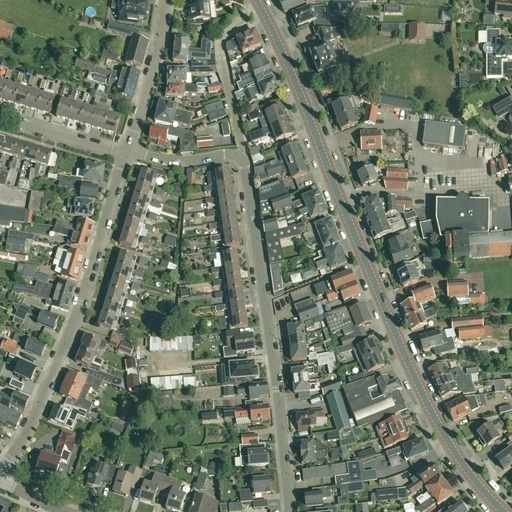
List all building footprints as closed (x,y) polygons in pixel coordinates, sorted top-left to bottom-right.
[(139,18),(145,19),(146,13),(148,13),(149,6),(147,5),(131,2),(131,0),(112,0),(113,0),(122,2),(119,21),(138,24),(139,18)] [(278,0),(284,14),(307,3),(357,0),(358,0),(357,0),(278,0)] [(485,0),(485,6),(496,7),(495,15),(504,16),(503,18),(511,19),(511,4),(508,4),(508,0),(485,0)] [(359,16),(360,4),(357,3),(333,2),(332,12),(350,13),(349,15),(359,16)] [(203,20),(209,19),(211,19),(209,3),(198,4),(198,6),(188,8),(190,19),(186,20),(186,25),(195,26),(199,26),(203,26),(203,20)] [(324,7),(321,7),(314,8),(312,8),(311,8),(292,15),(295,21),(294,23),(295,27),(297,28),(298,28),(312,22),(316,21),(326,21),(324,7)] [(9,42),(14,27),(7,25),(7,23),(0,21),(0,39),(2,40),(2,39),(9,42)] [(312,22),(315,28),(313,29),(316,36),(318,36),(322,45),(340,37),(336,27),(334,22),(326,21),(316,21),(312,22)] [(133,30),(110,24),(107,32),(130,38),(133,30)] [(398,25),(381,25),(381,34),(398,34),(398,25)] [(423,38),(424,27),(411,26),(410,37),(423,38)] [(261,46),(255,31),(231,41),(235,51),(240,48),(242,54),(261,46)] [(511,59),(511,41),(499,41),(499,31),(486,31),(487,45),(485,46),(484,48),(483,50),(484,52),(485,54),(486,55),(486,78),(502,78),(502,62),(507,62),(507,59),(511,59)] [(132,38),(130,46),(129,51),(145,55),(149,43),(132,38)] [(192,62),(191,69),(198,69),(211,68),(216,68),(214,52),(210,52),(211,42),(202,41),(201,51),(188,50),(189,41),(175,40),(174,55),(172,55),(171,61),(173,62),(173,63),(187,64),(188,61),(192,62)] [(327,46),(309,53),(319,75),(327,72),(329,76),(337,72),(335,68),(327,46)] [(117,57),(110,55),(111,52),(104,50),(101,58),(115,63),(117,57)] [(129,51),(128,55),(126,63),(142,67),(145,55),(129,51)] [(263,81),(272,77),(264,58),(249,64),(252,71),(238,77),(241,83),(236,85),(239,92),(240,93),(242,91),(264,82),(263,81)] [(74,68),(94,74),(96,66),(77,60),(74,68)] [(348,62),(339,66),(342,74),(351,71),(348,62)] [(96,68),(94,74),(110,80),(137,87),(140,75),(124,70),(121,78),(111,75),(112,73),(96,68)] [(167,82),(169,82),(169,84),(185,83),(185,74),(196,73),(196,71),(198,71),(198,69),(191,69),(178,69),(178,71),(168,71),(168,77),(167,77),(167,82)] [(15,83),(14,86),(8,85),(3,102),(15,105),(20,88),(19,88),(23,76),(19,74),(17,81),(15,83)] [(137,87),(110,80),(94,74),(95,75),(93,82),(105,85),(107,79),(110,80),(109,84),(119,87),(117,95),(133,100),(137,87)] [(248,105),(256,102),(254,98),(262,95),(263,99),(278,93),(277,91),(279,90),(277,86),(276,86),(273,80),(243,93),(244,96),(248,105)] [(8,85),(0,82),(0,100),(3,102),(8,85)] [(219,84),(208,86),(208,88),(208,90),(208,94),(220,92),(219,84)] [(197,95),(197,88),(197,87),(183,86),(183,88),(168,87),(168,92),(166,91),(165,97),(183,99),(183,94),(197,95)] [(20,88),(15,105),(26,108),(31,92),(20,88)] [(43,95),(31,92),(26,108),(38,112),(43,95)] [(55,99),(49,97),(43,95),(38,112),(50,116),(55,99)] [(336,118),(352,112),(357,111),(352,98),(332,106),(336,118)] [(511,98),(494,109),(496,112),(498,114),(500,115),(504,115),(507,114),(509,112),(511,117),(510,118),(509,120),(509,122),(510,124),(511,125),(511,98)] [(69,121),(74,104),(62,101),(57,117),(69,121)] [(159,109),(158,113),(190,121),(191,116),(175,112),(176,107),(160,103),(160,104),(159,104),(158,108),(159,109)] [(202,118),(208,116),(224,111),(221,103),(205,108),(206,110),(200,112),(202,118)] [(74,104),(69,121),(80,125),(85,108),(74,104)] [(85,108),(80,125),(92,128),(97,111),(99,106),(98,106),(94,104),(93,104),(92,110),(85,108)] [(97,111),(92,128),(103,131),(108,115),(110,109),(105,108),(99,106),(97,111)] [(270,112),(268,107),(263,109),(247,115),(250,123),(259,120),(263,130),(270,128),(286,122),(280,108),(270,112)] [(365,115),(376,117),(378,109),(366,108),(365,115)] [(224,111),(208,116),(210,122),(225,117),(224,111)] [(357,124),(352,112),(336,118),(341,131),(357,124)] [(188,126),(190,121),(158,113),(157,116),(155,117),(154,120),(155,121),(155,122),(172,126),(173,122),(188,126)] [(108,115),(103,131),(115,135),(120,118),(108,115)] [(376,117),(365,115),(364,124),(375,126),(376,117)] [(291,136),(286,122),(270,128),(263,130),(248,136),(251,144),(266,138),(266,136),(272,134),(275,142),(291,136)] [(466,129),(451,127),(426,123),(422,145),(448,148),(463,150),(466,129)] [(168,130),(152,126),(150,139),(166,142),(167,137),(178,139),(180,142),(192,145),(192,142),(191,133),(169,128),(168,130)] [(381,149),(381,132),(361,133),(361,151),(381,149)] [(213,148),(212,138),(196,139),(197,149),(213,148)] [(14,157),(18,143),(7,140),(3,154),(13,157),(14,157)] [(29,146),(18,143),(14,157),(13,157),(12,163),(10,169),(15,171),(18,159),(25,161),(29,146)] [(40,150),(29,146),(25,161),(36,164),(40,150)] [(262,154),(260,146),(249,150),(251,158),(262,154)] [(280,162),(278,163),(265,168),(264,166),(254,170),(255,177),(258,176),(266,174),(278,169),(300,161),(295,146),(278,153),(280,161),(280,162)] [(30,169),(29,175),(34,176),(34,174),(38,175),(40,168),(45,169),(46,167),(48,167),(52,153),(40,150),(36,164),(34,170),(30,169)] [(262,154),(251,158),(253,164),(264,160),(262,154)] [(508,171),(505,159),(498,161),(501,173),(508,171)] [(282,172),(286,170),(287,172),(289,171),(292,180),(306,174),(300,161),(285,166),(278,169),(266,174),(258,176),(260,182),(268,179),(283,174),(282,172)] [(81,186),(82,179),(102,183),(104,168),(87,165),(86,172),(78,171),(77,178),(71,177),(70,178),(58,176),(53,176),(49,174),(47,179),(53,180),(67,183),(81,186)] [(214,186),(230,184),(229,171),(220,172),(220,166),(213,167),(213,173),(206,174),(208,186),(214,185),(214,186)] [(142,171),(138,184),(154,189),(158,177),(165,179),(167,173),(152,168),(150,174),(142,171)] [(378,184),(372,169),(357,174),(362,187),(369,185),(370,187),(378,184)] [(394,179),(407,180),(407,171),(387,169),(386,179),(394,179)] [(0,171),(0,185),(5,187),(9,174),(0,171)] [(394,179),(386,179),(382,178),(386,190),(393,191),(394,179)] [(408,180),(407,180),(394,179),(393,191),(407,192),(408,180)] [(258,190),(261,206),(287,196),(288,196),(282,182),(258,190)] [(99,189),(81,186),(67,183),(66,188),(72,189),(71,191),(82,193),(81,198),(97,201),(97,199),(98,199),(99,195),(98,194),(99,189)] [(138,184),(135,196),(150,201),(153,193),(154,189),(138,184)] [(216,198),(232,196),(230,184),(214,186),(216,198)] [(163,198),(164,192),(157,190),(156,195),(163,198)] [(32,192),(31,198),(43,200),(53,202),(54,195),(44,194),(32,192)] [(262,214),(273,211),(274,214),(283,210),(287,219),(292,217),(323,204),(318,193),(309,196),(307,195),(304,197),(304,199),(303,199),(302,200),(304,204),(292,208),(287,196),(261,206),(261,208),(262,214)] [(135,196),(131,208),(147,213),(149,205),(150,201),(135,196)] [(217,203),(217,204),(218,211),(234,209),(232,196),(216,198),(217,203)] [(365,219),(382,213),(382,212),(383,211),(385,211),(384,209),(387,209),(388,215),(397,215),(397,214),(404,214),(404,210),(412,210),(411,200),(396,199),(378,201),(376,197),(362,202),(360,207),(365,219)] [(30,204),(42,206),(43,200),(31,198),(30,204)] [(93,205),(76,201),(70,200),(68,208),(72,209),(70,216),(83,219),(84,217),(91,218),(91,217),(93,217),(94,211),(92,210),(93,205)] [(159,209),(161,203),(153,201),(152,207),(159,209)] [(423,240),(431,239),(440,237),(441,240),(441,256),(453,255),(453,261),(511,256),(511,234),(488,236),(489,203),(470,203),(470,202),(456,201),(456,202),(437,202),(436,220),(420,224),(423,240)] [(42,206),(30,204),(28,212),(41,214),(42,206)] [(327,215),(323,204),(292,217),(292,219),(293,219),(294,221),(309,216),(311,220),(318,217),(319,218),(327,215)] [(4,207),(1,222),(7,223),(10,208),(4,207)] [(10,208),(7,223),(12,223),(15,209),(10,208)] [(147,213),(131,208),(127,220),(143,225),(146,217),(147,213)] [(15,209),(12,223),(19,224),(21,210),(15,209)] [(234,209),(218,211),(219,215),(220,223),(235,221),(234,209)] [(28,212),(27,211),(24,224),(35,225),(35,216),(40,217),(41,214),(28,212)] [(414,212),(404,215),(406,221),(416,218),(414,212)] [(386,222),(382,213),(365,219),(369,230),(386,223),(386,222)] [(55,227),(58,228),(92,238),(95,226),(79,220),(76,230),(73,229),(73,227),(60,223),(57,222),(55,227)] [(127,220),(124,232),(139,237),(142,229),(139,228),(140,224),(143,225),(127,220)] [(386,223),(369,230),(373,241),(403,229),(401,223),(394,225),(392,220),(386,222),(386,223)] [(220,223),(220,229),(221,236),(237,234),(235,221),(220,223)] [(263,224),(265,233),(277,231),(279,231),(276,221),(274,221),(263,224)] [(312,242),(335,234),(330,222),(316,227),(314,224),(306,227),(305,224),(296,226),(300,235),(308,232),(308,234),(305,235),(304,237),(305,241),(307,242),(311,241),(312,242)] [(301,236),(300,235),(296,226),(279,231),(277,231),(265,233),(266,244),(279,241),(301,236)] [(67,244),(71,245),(88,251),(92,238),(58,228),(55,227),(53,233),(56,234),(56,233),(69,237),(67,244)] [(8,237),(26,240),(33,242),(34,236),(9,231),(8,237)] [(138,241),(139,237),(124,232),(120,245),(136,249),(138,241)] [(211,243),(222,241),(223,249),(239,247),(237,234),(221,236),(210,238),(211,243)] [(339,244),(335,234),(312,242),(311,241),(307,242),(308,244),(310,243),(311,248),(322,243),(324,250),(339,244)] [(177,238),(167,235),(164,245),(174,248),(177,238)] [(25,248),(26,240),(8,237),(6,245),(15,246),(25,248)] [(394,266),(410,260),(409,257),(411,255),(404,238),(389,244),(392,253),(389,254),(394,266)] [(270,266),(278,264),(284,262),(279,241),(266,244),(270,266)] [(15,246),(14,254),(24,255),(25,248),(15,246)] [(315,266),(317,265),(341,256),(340,253),(342,251),(341,248),(339,248),(338,247),(323,253),(325,257),(314,261),(315,266)] [(209,261),(217,260),(216,255),(217,255),(217,249),(208,250),(209,261)] [(0,258),(3,259),(8,260),(8,258),(25,261),(26,256),(16,254),(12,254),(10,253),(9,253),(1,252),(0,251),(0,258)] [(54,261),(82,269),(86,256),(69,251),(67,261),(64,260),(64,258),(56,255),(54,261)] [(221,260),(222,267),(238,265),(236,252),(223,254),(224,254),(220,255),(221,260)] [(119,262),(134,267),(136,263),(137,258),(134,257),(122,253),(119,262)] [(343,260),(341,256),(317,265),(315,266),(317,271),(323,268),(326,276),(331,274),(330,271),(335,269),(337,270),(340,269),(341,267),(345,266),(344,264),(347,263),(345,260),(343,260)] [(147,261),(140,259),(138,265),(145,267),(147,261)] [(54,273),(62,276),(62,277),(78,282),(82,269),(54,261),(53,266),(56,267),(54,273)] [(162,261),(160,268),(167,270),(169,264),(162,261)] [(133,271),(134,267),(119,262),(115,274),(131,279),(132,275),(135,276),(135,277),(142,279),(143,274),(133,271)] [(398,274),(400,281),(399,282),(401,285),(402,286),(403,288),(418,282),(414,271),(419,269),(416,262),(410,265),(410,264),(399,268),(401,273),(398,274)] [(280,277),(278,264),(270,266),(272,279),(276,278),(280,277)] [(239,278),(238,265),(222,267),(222,272),(224,280),(239,278)] [(25,266),(24,272),(36,274),(37,268),(25,266)] [(313,267),(300,272),(303,280),(316,275),(313,267)] [(36,274),(24,272),(22,278),(34,280),(36,274)] [(360,296),(350,273),(313,287),(317,298),(325,294),(329,302),(341,297),(344,304),(351,301),(351,300),(360,296)] [(115,274),(112,286),(127,291),(128,287),(131,288),(131,289),(138,292),(140,286),(129,283),(131,279),(115,274)] [(283,293),(280,277),(276,278),(272,279),(274,297),(283,293)] [(241,290),(239,278),(224,280),(224,281),(224,284),(225,292),(241,290)] [(38,282),(36,289),(39,290),(72,300),(76,287),(60,282),(57,291),(54,290),(55,287),(38,282)] [(448,298),(456,298),(467,297),(467,296),(466,283),(447,284),(448,298)] [(401,309),(407,321),(424,314),(421,305),(434,299),(429,285),(411,292),(415,304),(401,309)] [(112,286),(108,298),(123,303),(124,299),(128,300),(128,301),(134,303),(136,298),(126,295),(127,291),(112,286)] [(39,290),(36,289),(27,288),(25,294),(34,296),(47,301),(45,305),(52,307),(68,312),(72,300),(39,290)] [(187,290),(180,291),(181,298),(188,297),(187,290)] [(243,302),(241,290),(225,292),(226,297),(227,305),(243,302)] [(469,296),(467,296),(467,297),(456,298),(456,306),(470,304),(470,306),(485,305),(485,295),(469,296)] [(108,298),(104,310),(120,315),(121,311),(122,307),(123,303),(108,298)] [(320,303),(315,305),(313,300),(294,307),(301,324),(319,317),(324,315),(320,303)] [(229,317),(244,315),(243,302),(227,305),(227,306),(223,306),(216,307),(217,312),(228,311),(229,317)] [(56,324),(58,319),(38,310),(37,312),(30,309),(30,308),(20,306),(13,323),(22,327),(27,315),(41,320),(39,325),(53,331),(54,330),(55,329),(57,326),(56,324)] [(324,316),(328,329),(330,335),(331,335),(342,330),(345,336),(351,333),(352,336),(340,341),(343,347),(343,348),(352,345),(354,344),(364,340),(366,338),(362,327),(371,323),(363,306),(350,311),(349,307),(324,316)] [(118,319),(120,315),(104,310),(103,314),(99,326),(115,331),(117,323),(118,319)] [(433,310),(424,314),(407,321),(411,332),(427,326),(425,321),(436,317),(433,310)] [(244,315),(229,317),(229,318),(229,322),(230,330),(247,328),(245,315),(244,315)] [(482,318),(451,320),(452,330),(483,327),(482,318)] [(289,335),(289,339),(306,336),(306,335),(305,330),(314,328),(313,320),(304,323),(305,328),(303,329),(302,326),(288,328),(288,330),(286,330),(287,335),(289,335)] [(483,328),(458,330),(459,341),(484,338),(483,328)] [(322,331),(326,342),(332,340),(331,335),(330,335),(328,329),(322,331)] [(238,332),(226,333),(228,348),(235,347),(236,354),(254,351),(252,336),(239,338),(238,332)] [(113,333),(110,338),(134,347),(123,342),(124,338),(113,333)] [(439,335),(439,333),(419,338),(423,352),(436,348),(438,356),(455,351),(452,339),(447,341),(444,333),(439,335)] [(46,347),(16,334),(13,341),(28,347),(26,351),(41,358),(46,347)] [(290,348),(290,351),(305,350),(305,347),(308,347),(307,343),(307,341),(315,340),(315,334),(306,335),(306,336),(289,339),(289,343),(288,343),(288,348),(290,348)] [(81,353),(95,358),(99,348),(104,350),(107,344),(97,339),(96,342),(85,337),(82,344),(85,345),(81,353)] [(132,353),(134,347),(110,338),(111,339),(108,345),(117,349),(116,351),(130,357),(134,359),(136,354),(132,353)] [(149,339),(150,353),(158,353),(157,338),(149,339)] [(332,340),(326,342),(327,342),(324,344),(326,352),(335,349),(332,340)] [(16,357),(20,348),(4,341),(0,350),(16,357)] [(358,362),(379,355),(374,342),(354,350),(353,351),(358,362)] [(354,350),(352,345),(343,348),(336,350),(338,356),(353,351),(354,350)] [(317,361),(316,356),(316,354),(309,355),(308,349),(305,350),(290,351),(291,356),(289,356),(290,361),(292,361),(292,362),(307,360),(306,358),(309,358),(309,362),(317,361)] [(478,359),(478,351),(462,352),(463,360),(478,359)] [(96,360),(94,359),(95,358),(81,353),(77,363),(88,368),(85,375),(88,376),(94,379),(103,382),(111,385),(114,378),(99,372),(101,367),(94,363),(96,360)] [(333,353),(316,356),(317,361),(318,366),(327,365),(329,374),(337,369),(333,353)] [(348,379),(351,386),(364,381),(364,382),(366,381),(364,375),(367,374),(384,367),(379,355),(358,362),(363,374),(348,379)] [(15,374),(26,379),(30,381),(31,381),(36,370),(26,365),(27,363),(19,360),(18,362),(10,358),(8,363),(18,368),(15,374)] [(126,372),(127,372),(138,371),(136,360),(125,361),(126,372)] [(231,380),(224,380),(225,388),(244,386),(243,379),(261,378),(260,370),(257,370),(257,363),(230,365),(231,380)] [(451,379),(461,374),(459,369),(448,374),(444,366),(428,371),(433,382),(450,377),(451,379)] [(291,372),(293,383),(308,381),(308,376),(318,375),(317,369),(291,372)] [(138,376),(138,371),(127,372),(128,377),(127,377),(128,390),(129,390),(129,392),(140,396),(139,389),(140,389),(138,376)] [(88,376),(86,381),(71,374),(66,385),(81,392),(88,395),(91,389),(98,392),(103,382),(94,379),(88,376)] [(433,382),(437,391),(464,383),(464,384),(471,384),(470,376),(465,377),(463,374),(461,374),(451,379),(450,377),(433,382)] [(164,378),(151,379),(151,391),(160,391),(165,391),(164,378)] [(375,378),(366,381),(364,382),(364,381),(351,386),(343,389),(356,428),(356,430),(361,428),(405,413),(401,403),(397,392),(402,390),(398,381),(389,385),(387,379),(377,383),(375,378)] [(21,392),(24,385),(12,380),(9,386),(21,392)] [(308,381),(293,383),(294,395),(320,391),(319,385),(309,386),(308,381)] [(495,394),(505,393),(504,381),(494,382),(495,394)] [(342,389),(339,382),(321,388),(324,395),(342,389)] [(464,383),(437,391),(441,399),(461,393),(463,395),(475,394),(471,384),(464,384),(464,383)] [(81,392),(66,385),(62,396),(76,402),(73,408),(88,412),(89,412),(93,404),(86,400),(88,395),(81,392)] [(267,397),(266,385),(249,387),(249,389),(237,390),(238,396),(245,395),(245,397),(250,396),(250,401),(259,400),(259,398),(267,397)] [(0,406),(9,410),(11,405),(24,412),(29,400),(15,393),(12,399),(2,394),(1,396),(0,395),(0,406)] [(350,429),(339,394),(327,398),(338,433),(350,429)] [(475,397),(463,398),(445,407),(453,423),(471,413),(478,409),(475,397)] [(136,409),(143,411),(143,410),(141,409),(140,398),(136,398),(136,405),(135,405),(134,409),(136,409)] [(0,422),(1,423),(16,430),(22,417),(0,406),(0,422)] [(56,407),(50,421),(61,426),(64,427),(68,420),(74,422),(76,416),(84,420),(88,412),(73,408),(66,406),(64,411),(56,407)] [(511,411),(511,406),(499,409),(500,415),(511,411)] [(235,420),(245,419),(245,418),(251,417),(252,424),(262,424),(262,421),(269,421),(268,407),(244,410),(235,411),(235,409),(223,410),(224,420),(235,419),(235,420)] [(128,423),(132,424),(139,426),(141,420),(142,420),(143,411),(136,409),(134,418),(130,416),(128,423)] [(296,424),(298,425),(298,433),(310,431),(310,428),(315,427),(315,419),(324,418),(323,411),(309,412),(309,415),(297,416),(297,418),(296,420),(296,424)] [(217,412),(201,413),(201,422),(218,421),(217,412)] [(483,420),(488,426),(477,433),(481,439),(479,441),(483,447),(485,446),(487,448),(499,440),(494,433),(502,427),(498,420),(495,417),(483,420)] [(376,428),(380,439),(406,429),(404,424),(402,423),(401,424),(399,419),(376,428)] [(351,429),(350,429),(338,433),(341,448),(356,445),(354,438),(352,430),(351,429)] [(407,440),(405,436),(407,435),(408,434),(406,429),(380,439),(384,449),(407,440)] [(339,441),(338,433),(328,435),(329,442),(339,441)] [(258,436),(242,437),(242,445),(258,444),(258,436)] [(79,437),(77,444),(84,447),(87,439),(79,437)] [(44,455),(42,455),(37,469),(56,475),(60,462),(66,464),(70,452),(72,452),(74,443),(60,439),(57,448),(58,448),(56,455),(45,452),(44,455)] [(428,452),(426,445),(424,446),(422,441),(410,446),(410,445),(386,454),(387,459),(403,453),(406,462),(408,461),(427,454),(426,453),(428,452)] [(320,442),(314,442),(299,444),(300,454),(325,451),(325,447),(321,447),(320,442)] [(239,447),(240,459),(241,468),(268,466),(267,451),(255,452),(254,446),(239,447)] [(508,452),(496,461),(503,470),(511,464),(511,446),(507,450),(508,452)] [(338,449),(332,451),(333,454),(334,460),(340,459),(338,449)] [(360,463),(361,462),(377,457),(374,449),(357,455),(360,463)] [(325,451),(300,454),(302,465),(316,463),(316,458),(326,457),(325,451)] [(150,453),(148,459),(154,461),(162,463),(164,457),(150,453)] [(347,464),(348,476),(349,485),(363,482),(365,482),(361,462),(360,463),(356,464),(355,463),(347,464)] [(91,469),(86,484),(99,488),(101,483),(110,486),(116,467),(106,464),(105,467),(97,464),(95,470),(91,469)] [(335,478),(348,476),(347,464),(302,471),(303,482),(322,479),(322,480),(335,478)] [(410,481),(413,485),(408,489),(412,495),(439,476),(435,471),(436,469),(434,466),(432,466),(431,465),(416,475),(417,476),(410,481)] [(136,491),(142,472),(130,468),(127,477),(119,474),(113,492),(127,497),(129,489),(136,491)] [(200,473),(195,489),(203,491),(207,477),(216,477),(216,472),(209,470),(207,476),(200,473)] [(157,489),(164,491),(168,479),(163,478),(163,477),(155,475),(152,485),(145,483),(139,500),(152,505),(157,489)] [(336,487),(340,486),(347,485),(349,485),(348,476),(335,478),(336,487)] [(438,488),(444,483),(440,478),(425,489),(428,493),(422,497),(421,496),(416,500),(419,505),(432,498),(430,496),(439,489),(438,488)] [(174,481),(168,479),(164,491),(171,494),(166,509),(175,511),(179,511),(185,496),(178,494),(182,483),(174,481)] [(241,503),(249,503),(253,502),(252,496),(271,494),(269,479),(254,481),(254,490),(240,491),(241,503)] [(60,488),(69,491),(73,482),(68,480),(62,483),(60,488)] [(347,485),(348,493),(364,491),(363,482),(349,485),(347,485)] [(423,511),(424,511),(428,509),(435,504),(438,508),(444,504),(445,501),(453,495),(444,483),(438,488),(439,489),(430,496),(432,498),(419,505),(420,506),(415,508),(417,511),(418,511),(423,511)] [(341,499),(344,499),(349,498),(348,493),(347,485),(340,486),(341,499)] [(305,495),(306,507),(322,506),(322,500),(331,499),(330,489),(313,490),(313,494),(305,495)] [(376,492),(376,494),(377,502),(377,503),(398,500),(397,490),(376,492)] [(214,511),(217,504),(196,497),(191,511),(214,511)] [(267,501),(253,502),(253,509),(268,508),(267,501)] [(465,511),(459,503),(451,509),(449,507),(442,511),(441,511),(440,511),(465,511)]
